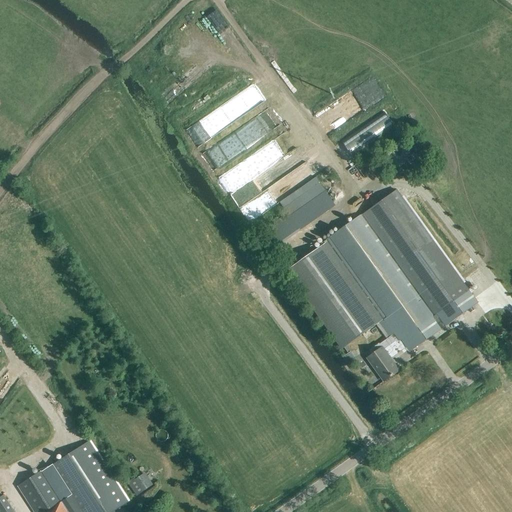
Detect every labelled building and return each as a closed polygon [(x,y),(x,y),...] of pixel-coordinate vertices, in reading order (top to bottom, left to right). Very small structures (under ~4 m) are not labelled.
[(408,178),(413,177),(419,174),(422,170),(424,165),(425,161),(425,157),(424,154),(423,151),(422,148),(420,146),(416,143),(412,141),(407,140),(404,140),(399,142),(394,144),(390,150),(388,155),(388,161),(389,166),(391,170),(394,174),(399,177),(404,178),(408,178)] [(355,189),(370,184),(369,180),(353,184),(355,189)] [(384,381),(398,371),(391,360),(400,353),(394,345),(403,339),(411,350),(478,303),(397,191),(324,243),(391,337),(380,345),(379,344),(371,350),(374,354),(367,359),(384,381)] [(279,250),(303,233),(288,213),(265,230),(279,250)] [(342,350),(379,323),(323,245),(286,272),(342,350)] [(16,434),(0,433),(0,460),(16,460),(16,434)] [(112,511),(128,502),(119,488),(89,442),(48,469),(67,498),(62,502),(43,471),(18,487),(34,511),(112,511)] [(139,463),(135,457),(126,463),(130,469),(139,463)] [(145,473),(135,480),(142,492),(153,485),(145,473)] [(0,511),(14,511),(4,495),(0,497),(0,511)]
